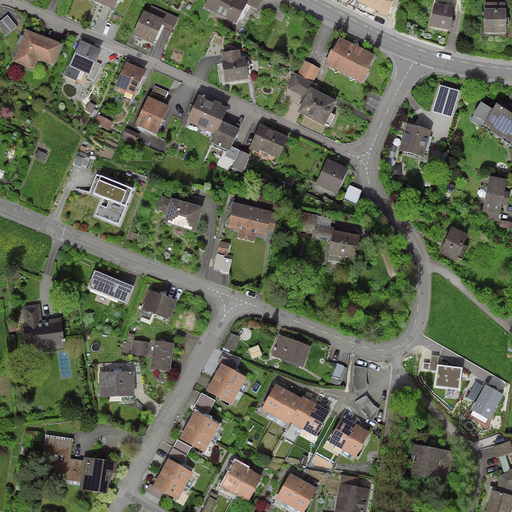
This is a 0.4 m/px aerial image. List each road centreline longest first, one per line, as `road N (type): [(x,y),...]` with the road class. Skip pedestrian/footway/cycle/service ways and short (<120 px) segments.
road 1 (residential): [(368,159),(5,0)]
road 2 (residential): [(368,159),(371,192),(407,237),(419,267),(416,317),(403,342),(377,350),(233,297)]
road 3 (residential): [(233,297),(0,204)]
road 4 (residential): [(233,297),(115,511)]
road 5 (secondary): [(416,53),(305,0)]
